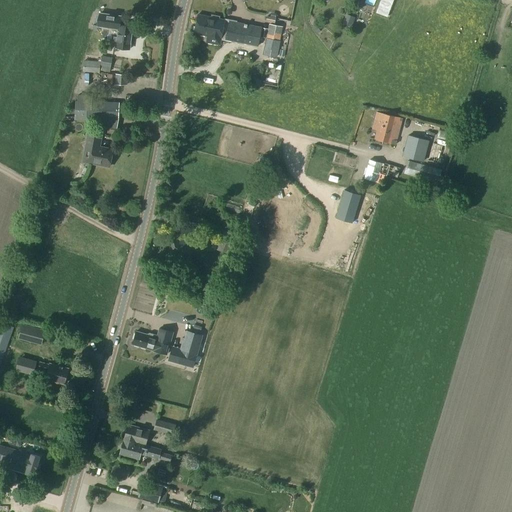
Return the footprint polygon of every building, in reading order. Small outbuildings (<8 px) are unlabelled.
[(101,11),(98,27),(118,30),(117,37),(114,37),(113,43),(116,43),(116,47),(130,49),(133,27),(120,26),(121,14),(101,11)] [(225,21),(198,15),(196,25),(207,27),(207,26),(227,31),(226,32),(233,33),(233,32),(260,37),(262,29),(230,22),(229,22),(225,21)] [(345,18),(342,24),(351,27),(352,22),(345,20),(346,18),(345,18)] [(280,42),(283,27),(269,24),(266,39),(280,42)] [(207,27),(196,25),(194,33),(208,36),(206,42),(219,45),(221,38),(226,39),(226,40),(258,47),(260,37),(233,32),(233,33),(226,32),(227,31),(207,26),(207,27)] [(277,56),(280,42),(266,39),(263,53),(277,56)] [(102,55),(99,68),(105,69),(105,73),(110,74),(110,68),(113,58),(102,55)] [(83,62),(82,72),(98,74),(99,63),(83,62)] [(115,75),(114,85),(126,86),(127,76),(115,75)] [(74,102),(73,121),(85,121),(85,118),(97,118),(95,129),(115,133),(118,119),(119,102),(114,102),(91,101),(91,96),(76,95),(76,102),(74,102)] [(376,112),(372,129),(376,130),(374,139),(395,145),(402,119),(376,112)] [(89,130),(83,162),(109,167),(113,150),(99,148),(102,133),(89,130)] [(439,130),(436,139),(452,143),(455,135),(439,130)] [(408,135),(402,155),(427,163),(428,161),(433,143),(408,135)] [(216,150),(225,152),(228,142),(219,140),(216,150)] [(433,143),(428,161),(438,164),(438,162),(441,163),(444,154),(440,153),(443,145),(433,143)] [(370,159),(364,179),(381,184),(384,175),(379,174),(382,163),(370,159)] [(408,160),(403,174),(438,183),(442,169),(408,160)] [(385,163),(381,173),(397,178),(401,167),(385,163)] [(239,164),(239,171),(247,172),(248,164),(239,164)] [(66,192),(58,188),(55,194),(63,198),(66,192)] [(344,190),(335,218),(352,223),(360,195),(344,190)] [(363,196),(354,224),(367,228),(376,200),(363,196)] [(227,243),(234,246),(235,246),(238,236),(231,233),(227,243)] [(175,239),(168,252),(187,261),(192,250),(197,253),(213,250),(212,246),(195,248),(175,239)] [(219,240),(215,249),(231,255),(234,246),(227,243),(219,240)] [(0,322),(0,365),(13,327),(0,322)] [(22,326),(18,339),(41,346),(45,332),(22,326)] [(136,331),(133,344),(167,354),(173,332),(160,328),(157,337),(136,331)] [(202,335),(186,330),(180,348),(172,346),(168,359),(176,362),(193,367),(202,335)] [(19,358),(16,370),(33,375),(36,363),(19,358)] [(40,362),(37,371),(46,374),(45,378),(64,384),(69,369),(49,363),(49,364),(40,362)] [(157,419),(154,430),(173,435),(176,424),(157,419)] [(127,426),(124,439),(134,442),(143,444),(145,445),(149,430),(138,427),(137,429),(127,426)] [(124,439),(119,453),(139,459),(140,453),(158,458),(160,449),(143,444),(134,442),(124,439)] [(0,446),(0,460),(23,467),(21,472),(25,473),(33,476),(39,457),(31,454),(30,455),(0,446)] [(129,470),(116,466),(113,475),(127,479),(129,470)] [(157,503),(161,491),(141,485),(138,498),(157,503)] [(147,511),(149,503),(130,499),(127,511),(147,511)]
